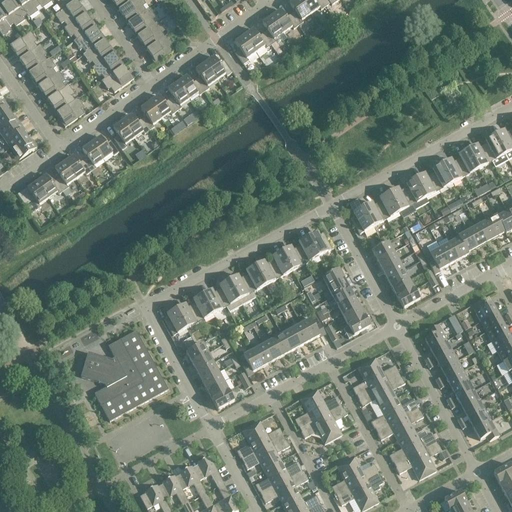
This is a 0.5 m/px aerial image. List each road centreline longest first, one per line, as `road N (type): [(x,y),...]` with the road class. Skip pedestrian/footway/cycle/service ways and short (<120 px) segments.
road 1 (residential): [(209,428),(145,306),(332,207)]
road 2 (residential): [(332,207),(511,105)]
road 3 (residential): [(408,511),(330,364)]
road 4 (residential): [(475,471),(396,328)]
road 5 (residential): [(147,85),(267,2)]
road 6 (residential): [(396,328),(332,207)]
road 7 (residential): [(329,511),(270,396)]
